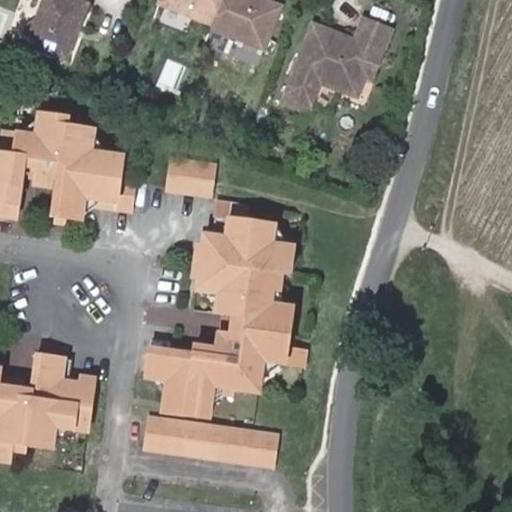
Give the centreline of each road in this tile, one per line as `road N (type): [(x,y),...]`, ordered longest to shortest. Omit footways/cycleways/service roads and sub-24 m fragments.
road 1 (residential): [(452,0),(364,325),(345,511)]
road 2 (residential): [(111,511),(134,270),(0,247)]
road 3 (unknown): [(395,218),(511,282)]
